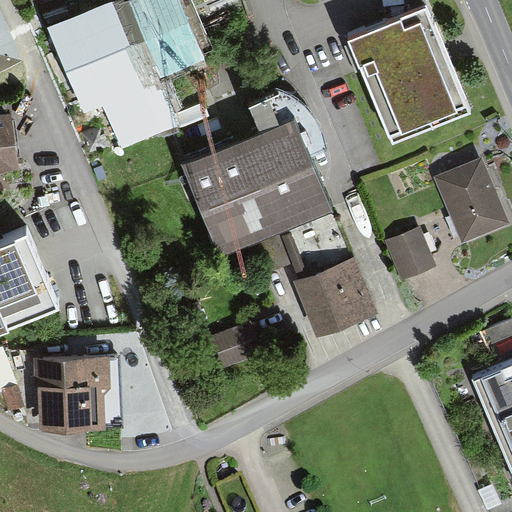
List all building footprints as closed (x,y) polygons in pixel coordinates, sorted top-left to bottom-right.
[(120,0),(109,0),(46,27),(85,118),(157,87),(120,0)] [(464,106),(422,3),(352,31),(360,52),(394,134),(464,106)] [(12,106),(0,108),(0,166),(20,164),(12,106)] [(295,110),(182,156),(221,250),(334,204),(295,110)] [(481,159),(438,176),(463,238),(506,221),(481,159)] [(0,320),(55,297),(25,227),(0,237),(0,320)] [(416,227),(385,241),(402,277),(432,263),(416,227)] [(355,250),(294,275),(317,330),(377,305),(355,250)] [(511,313),(485,325),(491,339),(511,330),(511,313)] [(250,323),(200,340),(211,373),(261,356),(250,323)] [(3,344),(0,344),(0,368),(11,365),(3,344)] [(511,358),(465,378),(511,487),(511,358)] [(107,360),(39,364),(42,426),(110,422),(107,360)]
